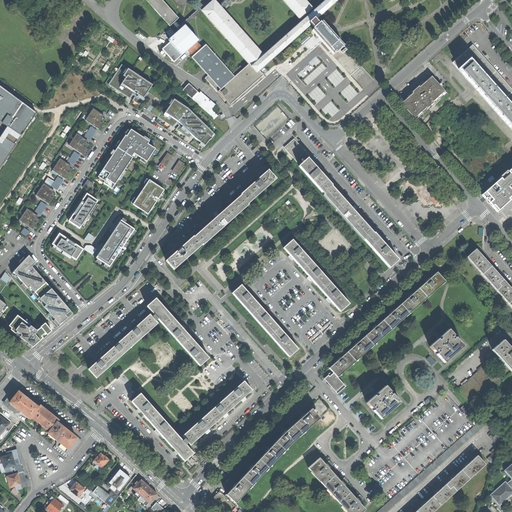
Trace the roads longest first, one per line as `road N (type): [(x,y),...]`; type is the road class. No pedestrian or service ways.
road 1 (residential): [(206,163),(136,117),(119,120),(37,245),(87,314)]
road 2 (residential): [(289,384),(204,290),(189,301),(145,253)]
road 3 (residential): [(289,384),(429,249)]
road 4 (residential): [(206,163),(281,93),(331,140)]
road 5 (residential): [(179,498),(289,384)]
road 6 (residential): [(331,140),(429,249)]
road 7 (residential): [(382,96),(478,10)]
